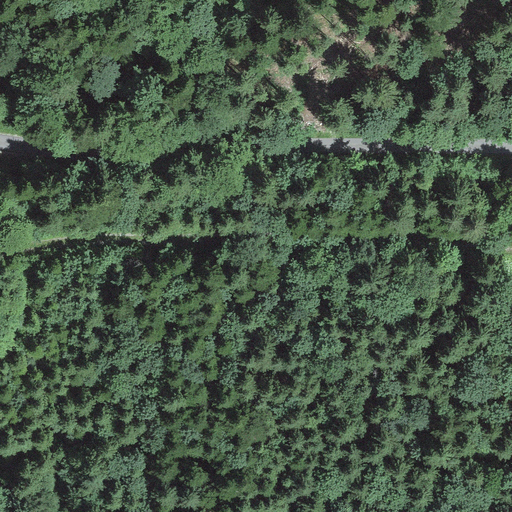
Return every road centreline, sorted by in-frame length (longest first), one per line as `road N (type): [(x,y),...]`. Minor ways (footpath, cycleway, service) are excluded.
road 1 (track): [(511,243),(263,237),(66,240),(0,250)]
road 2 (unclassified): [(511,151),(29,151),(0,144)]
